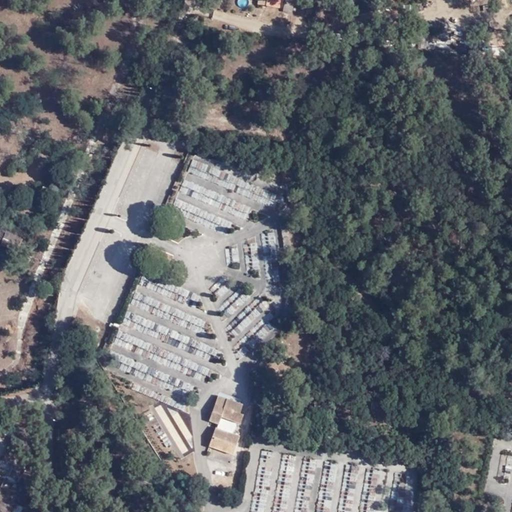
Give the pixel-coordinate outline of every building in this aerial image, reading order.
[(289,0),(282,0),(280,11),(288,12),(289,0)] [(206,227),(227,233),(230,222),(215,218),(214,222),(208,220),(206,227)] [(21,252),(28,237),(9,228),(2,243),(21,252)] [(261,235),(264,281),(278,280),(277,265),(271,265),(269,234),(261,235)] [(218,398),(215,406),(224,410),(226,401),(218,398)] [(224,410),(239,415),(243,407),(226,401),(224,410)] [(241,424),(244,417),(239,415),(224,410),(215,406),(210,422),(219,425),(221,418),(241,424)] [(240,439),(216,430),(210,447),(233,456),(240,439)] [(263,486),(265,451),(257,450),(254,485),(263,486)] [(0,473),(3,474),(0,482),(0,511),(21,511),(25,503),(18,501),(24,484),(18,481),(24,466),(0,455),(0,473)] [(148,484),(154,476),(158,470),(152,466),(143,480),(148,484)] [(391,473),(389,498),(397,499),(399,473),(391,473)] [(160,481),(154,476),(148,484),(156,488),(160,481)]
